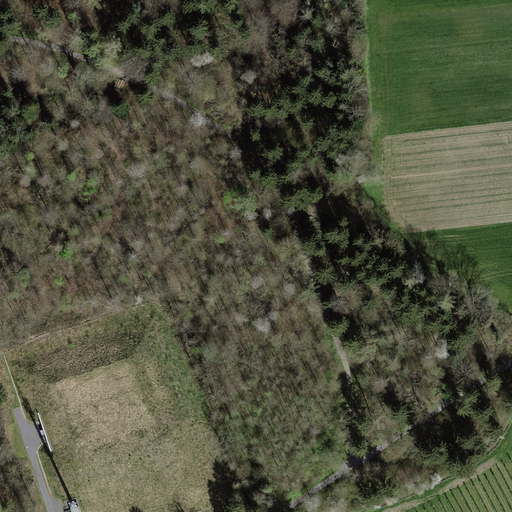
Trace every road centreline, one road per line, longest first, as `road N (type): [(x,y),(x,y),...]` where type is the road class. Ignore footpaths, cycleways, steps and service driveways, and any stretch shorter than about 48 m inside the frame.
road 1 (track): [(349,463),(350,385),(295,230),(250,147),(128,75),(24,39),(0,39)]
road 2 (track): [(349,463),(511,362)]
